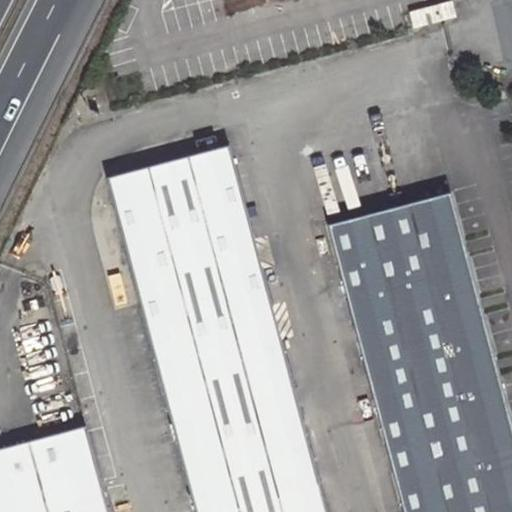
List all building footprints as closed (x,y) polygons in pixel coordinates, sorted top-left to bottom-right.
[(422,21),(463,9),(460,0),(442,0),(417,6),(422,21)] [(233,140),(109,174),(199,511),(230,511),(228,503),(318,481),(233,140)] [(511,511),(511,414),(452,190),(333,220),(407,511),(511,511)] [(110,511),(87,419),(0,441),(0,511),(110,511)] [(230,511),(326,511),(318,481),(228,503),(230,511)]
